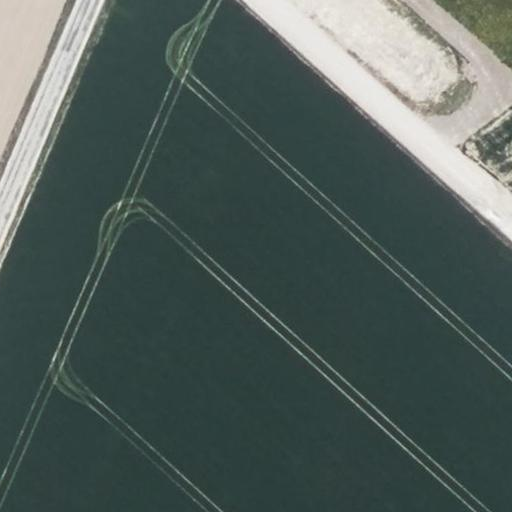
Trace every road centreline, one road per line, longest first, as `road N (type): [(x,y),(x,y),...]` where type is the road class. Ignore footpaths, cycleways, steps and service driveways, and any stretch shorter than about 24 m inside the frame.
road 1 (track): [(261,0),(511,226)]
road 2 (tertiary): [(0,220),(93,0)]
